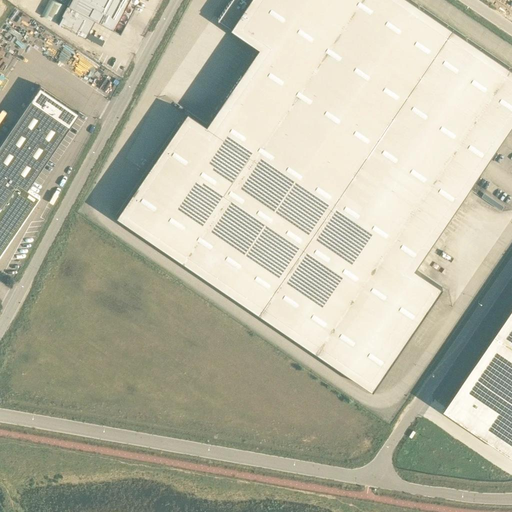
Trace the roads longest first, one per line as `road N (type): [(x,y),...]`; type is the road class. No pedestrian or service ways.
road 1 (unclassified): [(0,414),(369,479)]
road 2 (unclassified): [(0,330),(176,0)]
road 3 (unclassified): [(369,479),(511,267)]
road 4 (unclassified): [(369,479),(511,500)]
